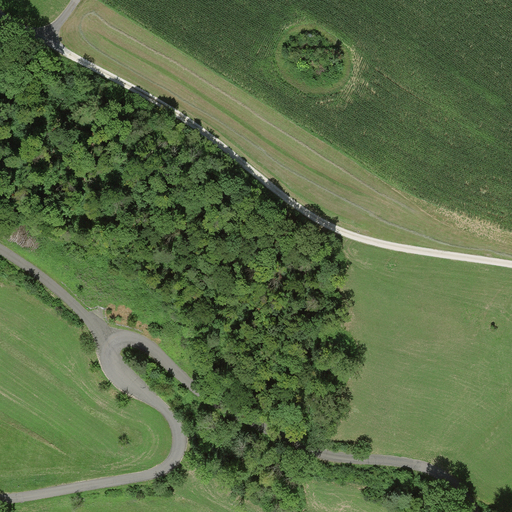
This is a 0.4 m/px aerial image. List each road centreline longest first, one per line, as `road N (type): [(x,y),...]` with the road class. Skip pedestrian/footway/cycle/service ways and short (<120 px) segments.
road 1 (track): [(0,498),(155,475),(170,466),(178,453),(170,420),(112,372),(107,355),(106,343),(133,336),(213,404),(279,425),(339,458),(395,460),(459,480),(484,511)]
road 2 (track): [(49,40),(141,94),(314,220),(375,245),(511,265)]
road 3 (track): [(106,343),(75,304),(0,251)]
